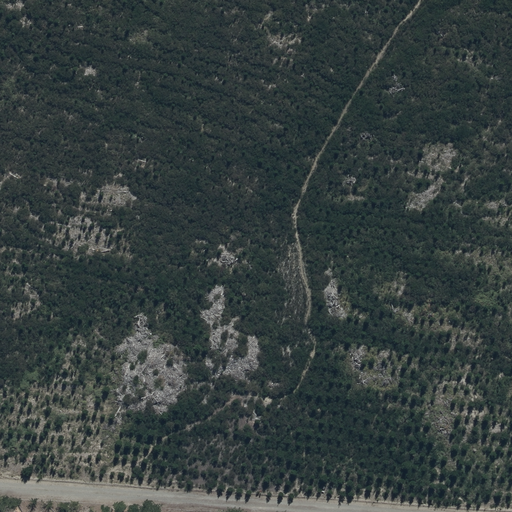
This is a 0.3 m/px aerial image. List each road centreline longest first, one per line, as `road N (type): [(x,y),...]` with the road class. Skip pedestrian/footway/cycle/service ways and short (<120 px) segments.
road 1 (unknown): [(439,0),(408,33),(383,37),(316,165),(296,234),(311,308),(304,387),(95,495)]
road 2 (track): [(0,488),(350,511)]
